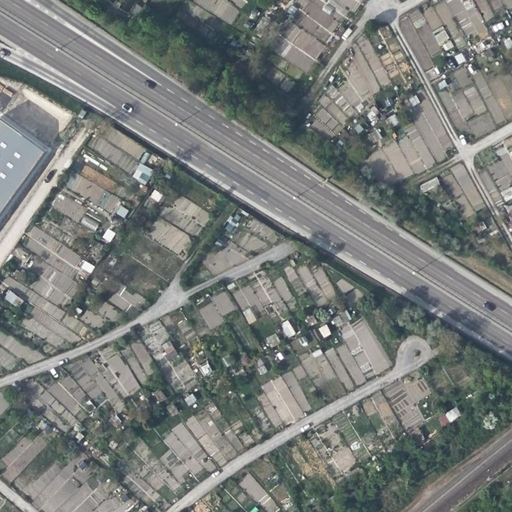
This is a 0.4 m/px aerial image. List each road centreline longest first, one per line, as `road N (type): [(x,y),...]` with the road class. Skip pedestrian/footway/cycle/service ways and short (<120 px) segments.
road 1 (trunk): [(380,234),(5,0)]
road 2 (trunk): [(380,234),(45,0)]
road 3 (trunk): [(170,131),(511,345)]
road 4 (trunk): [(0,24),(170,131)]
road 5 (trunk): [(0,45),(170,131)]
road 6 (trunk): [(511,317),(380,234)]
road 7 (track): [(0,254),(70,146)]
